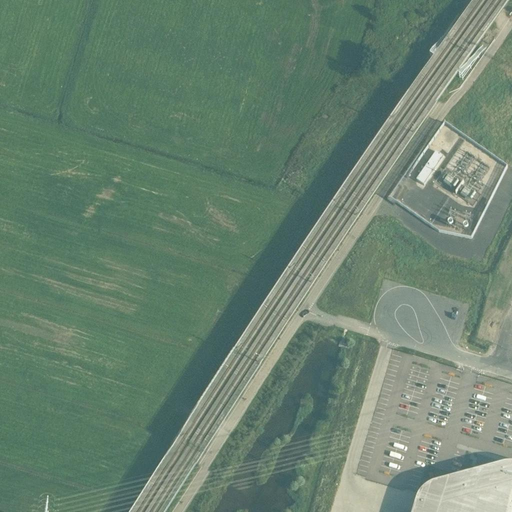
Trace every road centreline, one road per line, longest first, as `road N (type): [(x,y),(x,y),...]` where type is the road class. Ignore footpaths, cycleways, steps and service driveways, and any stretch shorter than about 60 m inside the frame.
road 1 (unclassified): [(500,366),(307,309),(177,511)]
road 2 (track): [(506,25),(475,3),(449,18),(411,75),(411,86),(439,115)]
